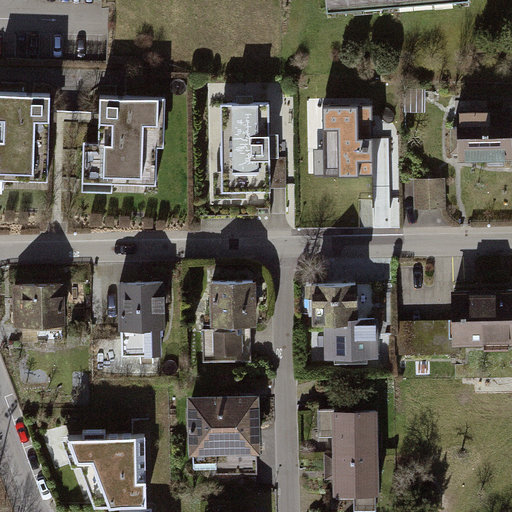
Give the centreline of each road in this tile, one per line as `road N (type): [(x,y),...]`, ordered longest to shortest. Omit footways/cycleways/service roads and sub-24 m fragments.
road 1 (residential): [(285,242),(0,254)]
road 2 (residential): [(290,511),(285,242)]
road 3 (residential): [(511,238),(285,242)]
